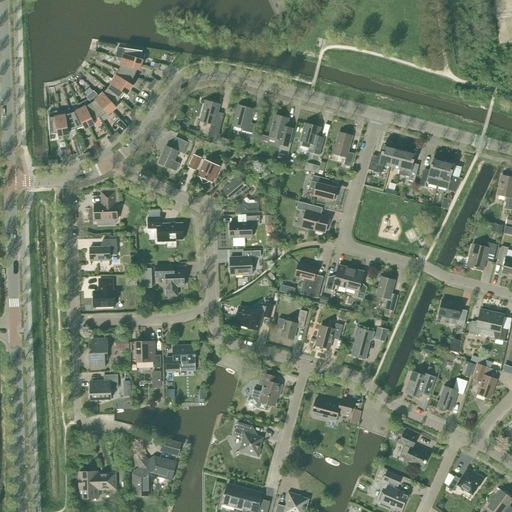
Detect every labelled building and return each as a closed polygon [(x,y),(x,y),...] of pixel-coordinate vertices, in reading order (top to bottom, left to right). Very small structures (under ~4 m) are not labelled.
[(143,60),(140,59),(141,51),(143,52),(143,51),(117,47),(116,57),(122,59),(142,65),(143,60)] [(134,77),(137,69),(140,70),(142,65),(122,59),(121,64),(118,70),(134,77)] [(130,90),(133,86),(130,85),(134,77),(118,70),(116,75),(115,75),(113,79),(128,89),(130,90)] [(158,82),(155,78),(151,83),(155,86),(160,81),(159,81),(158,82)] [(120,99),(125,93),(128,95),(130,90),(128,89),(113,79),(110,84),(111,84),(107,88),(120,99)] [(113,111),(117,108),(114,106),(120,99),(107,88),(103,93),(102,92),(99,96),(113,111)] [(113,111),(99,96),(95,100),(96,100),(91,103),(100,117),(107,113),(109,115),(113,111)] [(81,108),(90,127),(95,125),(93,122),(100,117),(91,103),(88,99),(79,105),(81,108)] [(206,101),(201,121),(211,124),(207,138),(219,142),(221,135),(219,134),(222,122),(215,120),(220,104),(206,101)] [(252,138),(256,124),(250,123),(254,109),(239,105),(234,126),(242,128),(240,135),(252,138)] [(84,126),(85,129),(90,127),(81,108),(76,111),(77,111),(71,113),(76,129),(84,126)] [(69,135),(68,132),(76,129),(71,113),(69,109),(64,110),(59,111),(64,136),(69,135)] [(50,134),(58,134),(59,137),(64,136),(59,111),(58,112),(53,112),(49,112),(50,135),(50,134)] [(279,139),(277,144),(288,146),(292,132),(286,130),(287,126),(289,119),(275,115),(270,136),(279,139)] [(318,136),(320,127),(306,123),(301,141),(311,144),(309,152),(319,154),(322,142),(316,140),(318,136)] [(120,135),(117,131),(112,136),(116,140),(122,134),(121,134),(120,135)] [(348,152),(352,136),(339,132),(336,146),(334,145),(331,153),(346,157),(344,165),(351,166),(354,154),(348,152)] [(112,136),(108,140),(112,144),(111,145),(116,140),(112,136)] [(178,151),(184,154),(189,143),(176,137),(171,148),(166,146),(158,164),(171,169),(176,171),(179,164),(174,161),(178,151)] [(395,147),(394,147),(384,144),(380,159),(372,157),(368,169),(382,173),(384,165),(390,167),(395,147)] [(406,148),(395,145),(394,147),(395,147),(390,167),(400,169),(405,150),(406,150),(406,148)] [(415,182),(418,169),(419,165),(413,163),(416,153),(406,150),(405,150),(400,169),(398,174),(410,177),(409,180),(415,182)] [(277,160),(284,162),(286,156),(279,153),(277,160)] [(188,168),(195,171),(201,158),(194,154),(188,168)] [(243,168),(252,159),(249,155),(239,164),(243,168)] [(444,160),(433,157),(429,172),(424,170),(420,185),(428,187),(429,183),(437,185),(437,186),(444,160)] [(213,183),(220,166),(205,160),(198,176),(201,177),(202,175),(204,176),(204,177),(204,178),(205,180),(206,183),(210,181),(213,183)] [(451,178),(455,163),(444,160),(437,186),(437,187),(437,186),(448,188),(447,190),(456,192),(462,181),(451,178)] [(314,196),(333,201),(337,188),(326,185),(328,179),(313,175),(310,188),(316,189),(314,196)] [(511,177),(502,175),(498,195),(507,197),(504,208),(511,209),(511,177)] [(236,213),(250,212),(250,204),(248,204),(240,195),(252,185),(245,176),(242,179),(239,176),(223,190),(233,201),(235,200),(237,203),(238,205),(236,205),(236,213)] [(263,188),(256,193),(261,199),(267,194),(263,188)] [(104,204),(94,205),(95,221),(117,220),(117,204),(115,204),(114,192),(102,192),(102,200),(104,200),(104,204)] [(269,196),(264,200),(268,204),(272,201),(269,196)] [(306,211),(302,227),(325,233),(329,217),(311,212),(313,205),(298,202),(297,209),(306,211)] [(252,223),(260,223),(260,216),(246,216),(246,223),(230,223),(230,238),(252,237),(252,223)] [(168,240),(183,240),(183,223),(160,224),(160,217),(148,217),(148,229),(157,229),(158,242),(168,241),(168,240)] [(491,231),(501,233),(503,225),(492,223),(491,231)] [(90,261),(110,260),(110,253),(117,253),(117,239),(103,239),(103,247),(90,247),(90,261)] [(473,244),(467,266),(483,270),(487,256),(494,258),(497,245),(485,242),(484,247),(473,244)] [(511,277),(511,258),(506,257),(508,248),(502,246),(498,260),(504,262),(501,275),(511,277)] [(243,257),(230,258),(230,275),(252,274),(252,257),(261,257),(260,251),(242,251),(243,257)] [(317,268),(298,263),(295,276),(304,278),(300,293),(318,298),(323,277),(316,275),(317,268)] [(335,278),(328,277),(325,289),(332,290),(334,285),(346,288),(351,268),(339,265),(335,278)] [(177,296),(177,286),(185,286),(184,271),(175,272),(170,272),(170,266),(156,266),(156,277),(166,277),(166,286),(167,286),(167,296),(177,296)] [(152,288),(151,268),(139,269),(140,288),(152,288)] [(364,272),(351,268),(346,288),(359,291),(357,297),(364,299),(367,287),(360,285),(364,272)] [(395,280),(381,276),(376,296),(385,298),(382,308),(394,311),(398,295),(391,293),(395,280)] [(93,292),(94,307),(115,306),(115,291),(113,291),(112,279),(99,279),(100,291),(93,292)] [(283,285),(283,293),(298,294),(299,287),(283,285)] [(327,304),(329,298),(321,296),(319,302),(327,304)] [(460,309),(461,305),(442,300),(439,314),(450,317),(449,323),(464,326),(467,311),(460,309)] [(247,308),(247,309),(239,307),(236,319),(240,321),(239,325),(258,330),(262,315),(264,316),(270,318),(274,304),(265,302),(264,306),(256,304),(254,310),(247,308)] [(478,335),(479,334),(487,335),(492,312),(481,309),(478,322),(472,321),(469,333),(478,335)] [(286,320),(281,337),(293,340),(296,327),(303,329),(307,312),(301,310),(297,323),(286,320)] [(338,318),(346,320),(348,312),(341,310),(338,318)] [(504,314),(492,312),(487,335),(495,337),(495,339),(504,341),(507,329),(501,328),(504,314)] [(339,340),(343,325),(336,323),(335,329),(321,325),(315,346),(329,349),(333,338),(339,340)] [(385,342),(388,330),(378,327),(375,339),(385,342)] [(357,337),(352,355),(365,359),(370,340),(372,341),(374,332),(357,328),(355,336),(357,337)] [(453,339),(451,338),(448,350),(458,353),(462,337),(454,335),(453,339)] [(90,367),(105,367),(105,360),(108,360),(107,339),(91,340),(92,353),(89,353),(90,367)] [(129,349),(128,339),(115,339),(115,349),(129,349)] [(154,362),(154,368),(161,367),(161,355),(155,355),(154,341),(136,342),(136,341),(136,362),(154,362)] [(179,363),(195,363),(195,345),(173,346),(173,357),(166,358),(166,370),(180,369),(179,363)] [(472,356),(470,361),(490,368),(492,363),(472,356)] [(477,394),(490,399),(497,379),(495,379),(497,371),(478,364),(473,379),(481,382),(477,394)] [(152,372),(152,386),(161,385),(161,372),(152,372)] [(406,391),(420,396),(421,392),(428,394),(435,377),(427,374),(426,376),(413,372),(406,391)] [(118,387),(118,374),(104,375),(104,381),(90,381),(91,399),(90,399),(90,400),(111,399),(111,388),(118,387)] [(276,383),(277,377),(264,374),(262,384),(264,385),(262,391),(254,389),(251,398),(247,400),(246,404),(248,408),(252,409),(256,407),(268,410),(270,404),(275,406),(278,393),(280,394),(282,385),(276,383)] [(463,395),(467,381),(457,378),(453,389),(443,386),(441,394),(442,395),(439,405),(451,409),(457,393),(463,395)] [(350,415),(353,402),(342,398),(340,405),(316,398),(312,413),(314,416),(336,421),(338,412),(350,415)] [(353,409),(350,423),(358,425),(361,411),(353,409)] [(253,426),(237,422),(234,434),(243,437),(239,451),(250,454),(250,455),(259,458),(261,449),(260,448),(263,438),(251,434),(253,426)] [(405,429),(395,424),(392,431),(402,435),(405,429)] [(423,469),(429,454),(413,447),(417,437),(405,431),(399,443),(405,445),(403,449),(400,456),(405,458),(404,460),(423,469)] [(178,454),(181,444),(164,440),(161,450),(178,454)] [(134,474),(134,492),(150,492),(150,481),(161,473),(172,476),(171,478),(172,479),(176,463),(154,457),(148,462),(140,451),(132,457),(141,468),(134,474)] [(470,499),(472,495),(473,495),(479,485),(480,486),(485,479),(478,474),(477,475),(467,469),(460,479),(455,476),(447,488),(453,491),(457,485),(465,490),(462,494),(470,499)] [(79,472),(80,499),(98,498),(98,490),(116,489),(115,473),(97,473),(97,471),(79,472)] [(400,511),(408,496),(393,490),(395,485),(398,486),(401,478),(387,472),(383,480),(389,483),(388,486),(387,486),(380,504),(390,509),(392,506),(401,510),(400,511)] [(267,511),(270,503),(260,500),(262,494),(228,485),(223,503),(256,511),(267,511)] [(511,511),(511,507),(508,505),(511,499),(511,498),(501,490),(488,507),(494,511),(511,511)] [(288,492),(286,501),(287,501),(286,506),(278,504),(275,511),(306,511),(307,510),(306,510),(309,499),(296,496),(297,495),(288,492)] [(440,500),(437,505),(442,508),(445,502),(440,500)]
